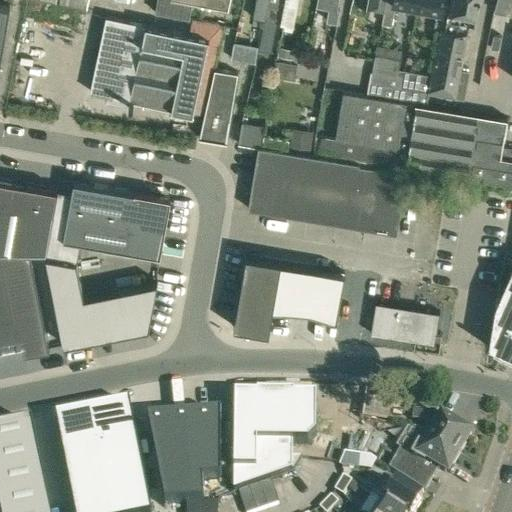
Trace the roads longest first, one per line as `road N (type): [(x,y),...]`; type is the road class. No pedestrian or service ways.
road 1 (residential): [(195,362),(213,207),(197,176),(0,135)]
road 2 (residential): [(195,362),(376,367),(511,391)]
road 3 (residential): [(0,400),(195,362)]
